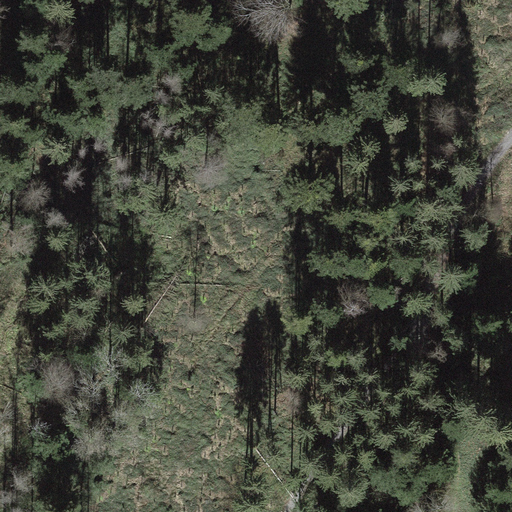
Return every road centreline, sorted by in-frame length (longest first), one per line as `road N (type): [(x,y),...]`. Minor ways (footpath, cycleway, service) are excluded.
road 1 (track): [(511,54),(353,194),(203,349)]
road 2 (track): [(422,325),(456,462),(442,511)]
